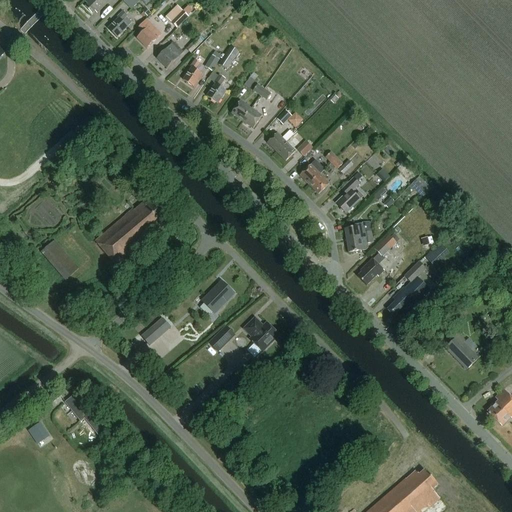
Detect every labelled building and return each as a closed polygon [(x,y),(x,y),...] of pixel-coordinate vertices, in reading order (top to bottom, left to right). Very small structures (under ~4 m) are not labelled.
[(87,0),(85,3),(88,6),(85,8),(92,14),(94,12),(96,14),(111,0),(110,0),(87,0)] [(124,0),(133,9),(141,1),(140,0),(124,0)] [(188,7),(183,12),(187,17),(192,12),(188,7)] [(126,18),(127,17),(123,12),(117,18),(118,19),(108,30),(117,39),(128,28),(132,24),(126,18)] [(182,13),(171,24),(176,29),(177,29),(188,18),(187,17),(183,12),(182,13)] [(147,50),(161,36),(151,25),(146,21),(138,29),(142,34),(137,39),(147,50)] [(191,54),(202,42),(197,38),(186,49),(191,54)] [(173,43),(171,46),(157,60),(167,70),(181,56),(183,54),(173,43)] [(230,47),(218,65),(227,71),(239,53),(230,47)] [(212,72),(219,61),(212,56),(204,67),(212,72)] [(200,65),(195,61),(190,68),(192,69),(183,81),(194,89),(202,76),(196,71),(200,65)] [(253,74),(244,86),(248,89),(258,77),(253,74)] [(217,105),(226,92),(220,88),(225,80),(219,77),(214,84),(215,85),(207,98),(217,105)] [(253,92),(260,96),(265,90),(258,85),(253,92)] [(294,96),(286,89),(274,103),(282,110),(294,96)] [(265,90),(260,96),(267,101),(271,94),(265,90)] [(231,115),(242,122),(251,110),(240,102),(231,115)] [(251,110),(242,122),(253,130),(262,117),(251,110)] [(277,120),(283,126),(291,117),(286,112),(277,120)] [(276,153),(286,144),(286,143),(293,136),(288,130),(283,134),(285,136),(281,139),(277,135),(267,144),(276,153)] [(306,142),(296,151),(303,158),(312,149),(306,142)] [(286,144),(276,153),(285,163),(295,153),(286,144)] [(326,158),(332,164),(337,159),(331,152),(326,158)] [(337,159),(332,164),(337,170),(343,164),(337,159)] [(310,166),(300,177),(309,186),(320,176),(325,171),(315,161),(310,166)] [(343,175),(353,165),(348,161),(339,171),(343,175)] [(378,175),(386,182),(391,176),(383,169),(378,175)] [(320,176),(309,186),(318,196),(329,185),(320,176)] [(410,187),(423,199),(432,190),(419,178),(410,187)] [(360,185),(354,179),(341,191),(345,196),(336,205),(346,215),(360,201),(352,193),(360,185)] [(162,225),(172,216),(156,197),(145,206),(143,204),(134,212),(133,210),(94,243),(118,270),(166,230),(162,225)] [(383,205),(388,210),(394,203),(390,199),(383,205)] [(345,230),(347,242),(372,238),(372,232),(364,233),(362,224),(354,226),(354,229),(345,230)] [(455,231),(451,234),(457,241),(461,238),(455,231)] [(378,278),(384,272),(378,266),(384,260),(382,258),(396,244),(389,237),(375,251),(379,255),(373,261),(372,260),(360,272),(361,273),(357,278),(366,287),(377,277),(378,278)] [(372,238),(347,242),(348,254),(362,252),(366,251),(368,249),(367,245),(373,244),(372,238)] [(65,281),(79,269),(55,241),(41,253),(65,281)] [(440,245),(432,252),(441,261),(448,254),(440,245)] [(410,284),(404,289),(393,300),(396,303),(387,311),(394,318),(397,316),(399,318),(416,300),(419,304),(431,292),(418,278),(426,270),(418,263),(404,278),(410,284)] [(222,283),(202,303),(214,315),(234,295),(222,283)] [(469,317),(464,308),(457,312),(461,321),(469,317)] [(163,320),(155,326),(162,335),(170,329),(163,320)] [(263,328),(255,320),(244,330),(252,339),(250,341),(262,353),(278,337),(266,325),(263,328)] [(235,336),(226,328),(209,345),(217,353),(235,336)] [(150,330),(141,337),(149,346),(157,339),(150,330)] [(465,343),(454,331),(446,339),(451,344),(445,350),(466,371),(478,360),(463,345),(465,343)] [(511,399),(504,391),(495,400),(498,402),(487,413),(501,427),(510,419),(511,420),(511,399)] [(53,396),(50,399),(53,403),(61,397),(57,392),(53,396)] [(75,396),(65,403),(80,423),(84,420),(94,432),(99,438),(107,431),(110,429),(105,423),(91,406),(86,410),(75,396)] [(39,443),(48,437),(40,424),(28,432),(31,437),(34,435),(39,443)] [(406,481),(406,480),(405,480),(368,511),(425,511),(440,500),(432,491),(438,486),(425,471),(419,476),(416,472),(406,480),(406,481)]
